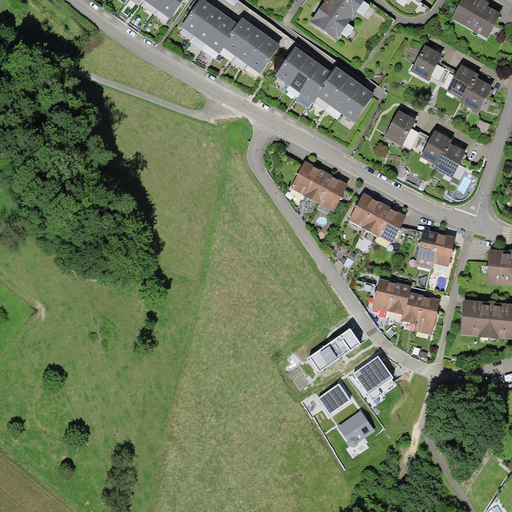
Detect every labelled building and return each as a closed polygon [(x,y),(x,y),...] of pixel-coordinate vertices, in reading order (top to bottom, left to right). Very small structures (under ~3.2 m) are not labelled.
[(145,0),(157,8),(162,0),(145,0)] [(162,0),(157,8),(170,18),(182,0),(162,0)] [(194,35),(214,6),(208,2),(205,0),(199,0),(181,26),(194,35)] [(324,0),(325,1),(313,18),(312,17),(309,21),(338,40),(340,37),(339,37),(351,19),(353,20),(356,16),(355,14),(364,0),(324,0)] [(501,13),(488,6),(483,3),(478,0),(477,0),(461,0),(451,18),(487,38),(501,13)] [(205,43),(225,14),(220,10),(214,6),(194,35),(205,43)] [(205,43),(219,53),(224,47),(232,36),(230,34),(237,23),(232,19),(225,14),(205,43)] [(224,47),(235,55),(256,27),(249,22),(242,17),(237,23),(230,34),(232,36),(224,47)] [(235,55),(247,63),(267,35),(262,31),(256,27),(235,55)] [(267,35),(247,63),(260,73),(280,44),(274,40),(267,35)] [(434,49),(425,44),(411,71),(428,80),(429,79),(431,76),(441,57),(442,54),(434,49)] [(288,84),(308,56),(302,51),(296,47),(275,75),(288,84)] [(299,92),(320,64),(314,60),(308,56),(288,84),(299,92)] [(441,63),(443,58),(441,57),(431,76),(439,80),(444,71),(447,66),(441,63)] [(299,92),(314,103),(318,97),(326,85),(324,83),(332,72),(326,68),(320,64),(299,92)] [(471,89),(477,78),(479,74),(470,69),(461,65),(457,72),(448,89),(447,91),(462,100),(468,88),(471,89)] [(318,97),(330,105),(350,76),(343,72),(336,66),(332,72),(324,83),(326,85),(318,97)] [(457,72),(450,67),(447,72),(440,85),(448,89),(457,72)] [(330,105),(341,113),(361,84),(356,81),(350,76),(330,105)] [(485,82),(477,78),(471,89),(468,88),(462,100),(460,103),(479,113),(493,86),(485,82)] [(361,84),(341,113),(354,122),(374,94),(368,89),(361,84)] [(408,115),(399,110),(385,137),(402,146),(403,145),(411,128),(416,120),(408,115)] [(412,147),(420,133),(411,128),(403,145),(411,149),(412,147)] [(445,155),(451,143),(453,140),(444,135),(435,130),(431,137),(423,152),(420,157),(436,165),(442,153),(445,155)] [(431,137),(420,132),(420,133),(412,147),(423,152),(431,137)] [(459,147),(451,143),(445,155),(442,153),(436,165),(434,168),(452,178),(467,152),(459,147)] [(303,195),(305,197),(320,169),(314,166),(313,166),(313,165),(305,161),(291,188),(303,195)] [(320,205),(321,204),(329,190),(326,188),(332,177),(333,176),(326,172),(320,169),(305,197),(320,205)] [(339,180),(332,177),(326,188),(329,190),(321,204),(333,211),(348,184),(342,181),(339,179),(339,180)] [(361,227),(364,228),(378,201),(373,198),(372,198),(372,197),(364,193),(349,220),(362,226),(361,227)] [(379,237),(379,236),(387,221),(384,220),(391,209),(391,207),(385,204),(379,201),(378,201),(364,228),(379,237)] [(397,212),(391,209),(384,220),(387,221),(379,236),(392,243),(407,216),(401,213),(398,211),(397,212)] [(435,248),(439,234),(439,233),(432,231),(424,229),(415,266),(432,270),(434,263),(437,248),(435,248)] [(446,236),(439,234),(435,248),(437,248),(434,263),(449,267),(456,237),(448,235),(446,235),(446,236)] [(511,285),(511,249),(509,249),(509,251),(489,249),(486,284),(511,285)] [(394,293),(396,284),(389,282),(389,281),(387,280),(379,278),(376,292),(377,292),(373,308),(387,312),(387,311),(392,292),(394,293)] [(410,292),(411,286),(405,284),(396,282),(396,284),(394,293),(392,292),(387,311),(402,315),(404,315),(410,292)] [(416,324),(423,297),(423,295),(417,294),(410,292),(404,315),(402,315),(401,321),(416,324)] [(431,299),(423,297),(416,324),(414,331),(431,335),(440,299),(435,298),(431,297),(431,299)] [(489,302),(464,299),(460,334),(478,336),(478,337),(500,339),(500,338),(511,339),(511,303),(496,302),(496,301),(492,301),(489,300),(489,302)] [(361,343),(350,328),(309,357),(320,372),(361,343)] [(394,378),(378,356),(353,373),(369,395),(378,388),(394,378)] [(342,387),(339,383),(318,398),(330,415),(351,400),(346,394),(344,390),(342,387)] [(382,394),(378,388),(369,395),(373,401),(382,394)] [(361,411),(337,427),(347,441),(347,442),(349,447),(355,447),(358,445),(358,443),(375,431),(367,420),(361,411)]
